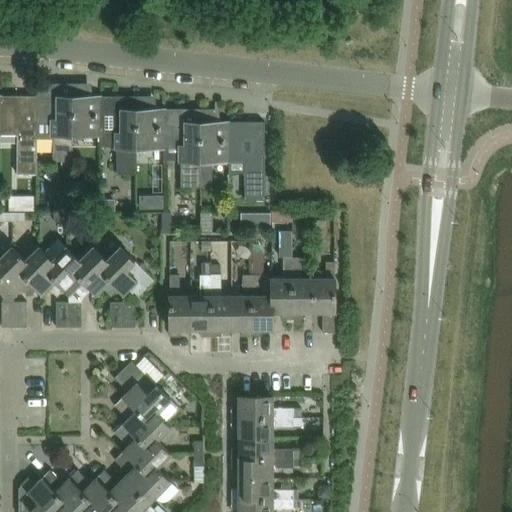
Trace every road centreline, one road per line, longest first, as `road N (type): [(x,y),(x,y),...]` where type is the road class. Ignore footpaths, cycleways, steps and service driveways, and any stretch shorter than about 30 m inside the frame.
road 1 (residential): [(8,511),(10,353),(23,341),(154,341),(179,364),(321,364)]
road 2 (unclassified): [(435,90),(75,47),(0,47)]
road 3 (tertiary): [(435,90),(423,222),(425,314)]
road 4 (tertiary): [(425,314),(459,93)]
road 5 (tertiary): [(401,511),(425,314)]
